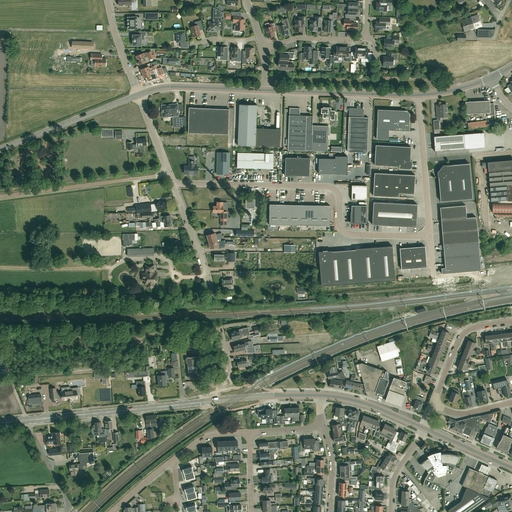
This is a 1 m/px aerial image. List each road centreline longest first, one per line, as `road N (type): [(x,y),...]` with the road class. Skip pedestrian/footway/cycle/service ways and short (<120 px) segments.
road 1 (unclassified): [(172,183),(328,187),(349,234),(429,236),(418,95)]
road 2 (tertiary): [(0,422),(206,401)]
road 3 (unclassified): [(0,196),(168,173)]
road 4 (secondary): [(266,90),(418,95)]
road 5 (secondary): [(0,149),(138,94)]
road 6 (secondary): [(138,94),(164,86),(266,90)]
road 7 (residential): [(432,404),(460,334),(511,322)]
road 8 (unclassified): [(213,301),(172,183)]
